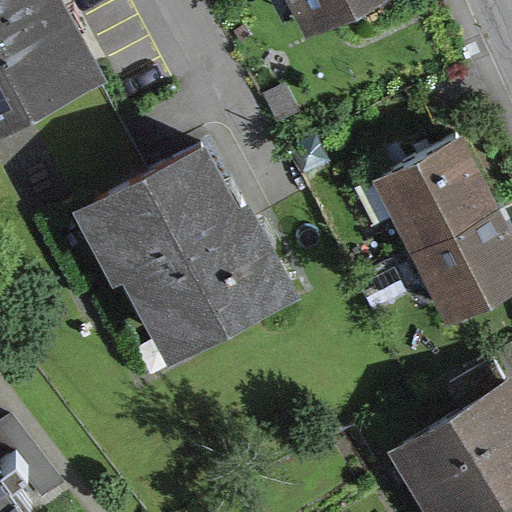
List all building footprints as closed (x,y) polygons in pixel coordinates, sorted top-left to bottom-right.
[(45,0),(0,0),(0,143),(113,88),(70,0),(65,0),(50,8),(45,0)] [(305,0),(324,34),(388,0),(305,0)] [(511,297),(511,190),(481,128),(380,179),(402,224),(419,215),(470,318),(511,297)] [(211,143),(94,200),(132,278),(153,267),(192,347),(307,290),(263,200),(244,210),(211,143)] [(511,511),(511,386),(415,444),(455,511),(511,511)] [(0,511),(39,511),(0,462),(0,511)]
